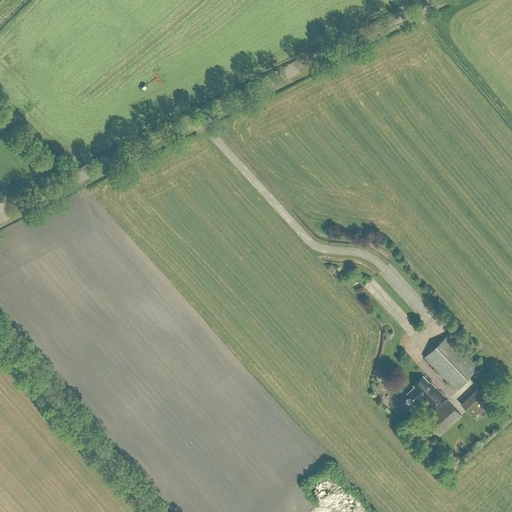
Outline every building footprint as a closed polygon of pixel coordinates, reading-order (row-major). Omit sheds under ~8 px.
[(455,387),(479,365),(449,332),(425,354),(455,387)] [(430,371),(425,375),(435,385),(439,380),(430,371)] [(430,409),(443,396),(423,375),(413,383),(415,386),(407,393),(415,403),(416,402),(422,408),(426,404),(430,409)] [(479,385),(461,402),(474,416),(491,399),(479,385)] [(461,415),(446,399),(433,412),(424,419),(439,435),(461,415)] [(474,441),(470,446),(474,451),(479,446),(474,441)] [(327,483),(332,480),(327,471),(322,475),(327,483)]
